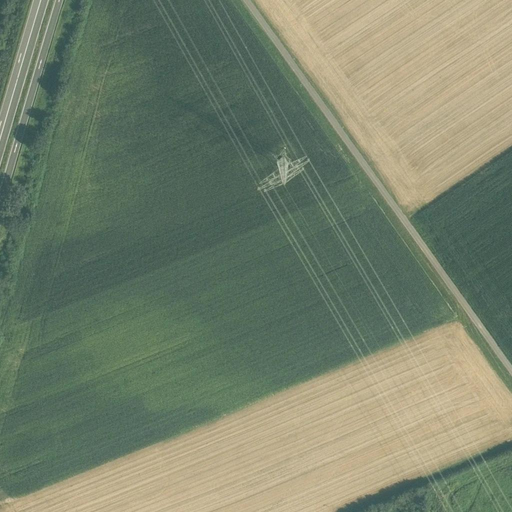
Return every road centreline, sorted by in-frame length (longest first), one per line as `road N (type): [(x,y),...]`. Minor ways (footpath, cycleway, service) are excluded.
road 1 (track): [(511,367),(248,0)]
road 2 (primary): [(0,182),(57,0)]
road 3 (track): [(511,443),(346,511)]
